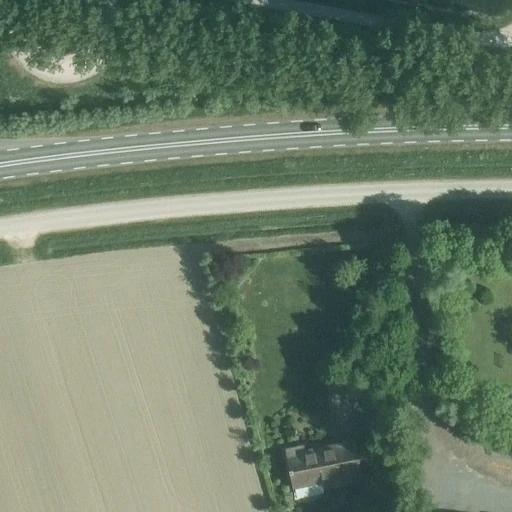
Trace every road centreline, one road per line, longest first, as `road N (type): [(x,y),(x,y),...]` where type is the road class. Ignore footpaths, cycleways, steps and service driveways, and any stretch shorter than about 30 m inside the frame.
road 1 (primary): [(511,127),(307,133),(0,165)]
road 2 (unclassified): [(0,228),(215,205),(511,195)]
road 3 (unclassified): [(511,45),(256,0)]
road 4 (unclassified): [(10,0),(14,39),(30,60),(50,68),(74,68),(104,44),(103,0)]
